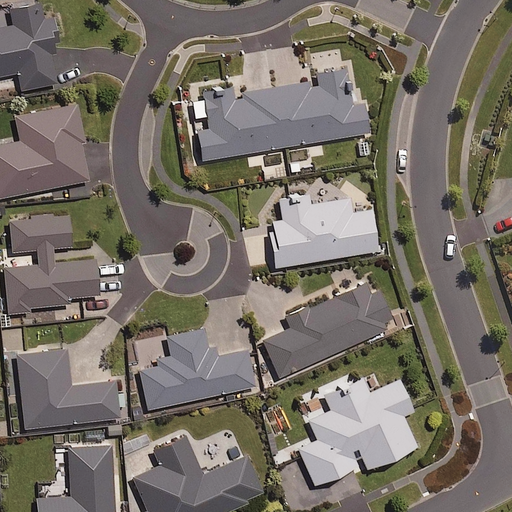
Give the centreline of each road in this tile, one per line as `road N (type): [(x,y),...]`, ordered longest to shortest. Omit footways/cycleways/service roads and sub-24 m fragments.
road 1 (residential): [(455,40),(430,120),(430,204),(448,279),(511,446)]
road 2 (residential): [(184,250),(137,211),(127,160),(149,68),(182,12)]
